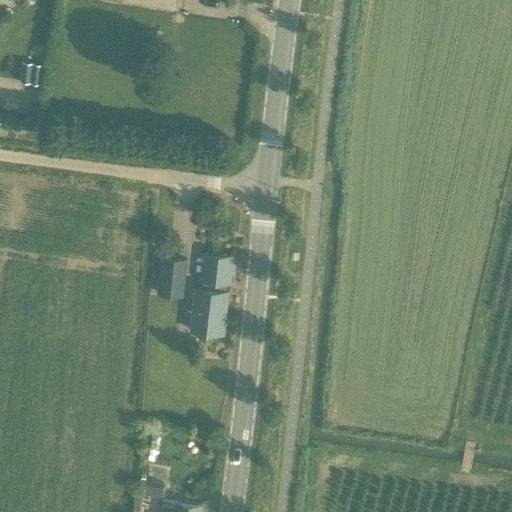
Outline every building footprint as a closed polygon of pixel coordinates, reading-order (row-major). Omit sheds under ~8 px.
[(20,78),(41,81),(43,62),(23,59),(20,78)] [(233,256),(205,253),(201,287),(196,287),(191,329),(223,332),(228,282),(230,282),(233,256)] [(159,287),(185,290),(189,257),(163,254),(159,287)] [(144,492),(163,494),(165,481),(146,478),(144,492)] [(200,511),(201,504),(162,499),(160,511),(200,511)]
